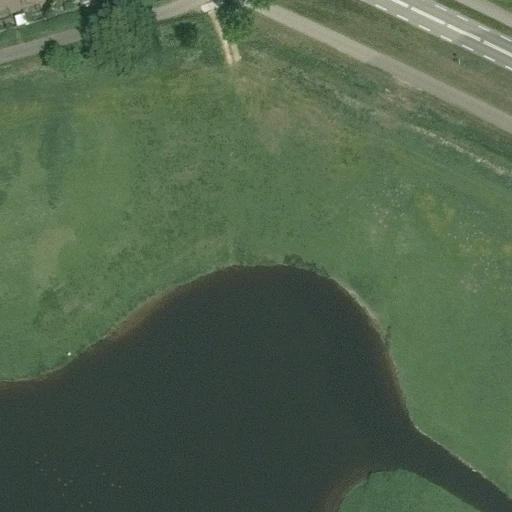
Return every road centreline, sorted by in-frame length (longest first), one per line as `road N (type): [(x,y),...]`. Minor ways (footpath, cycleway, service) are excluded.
road 1 (unclassified): [(511,126),(254,0)]
road 2 (unclassified): [(0,59),(204,0)]
road 3 (tertiary): [(511,57),(392,0)]
